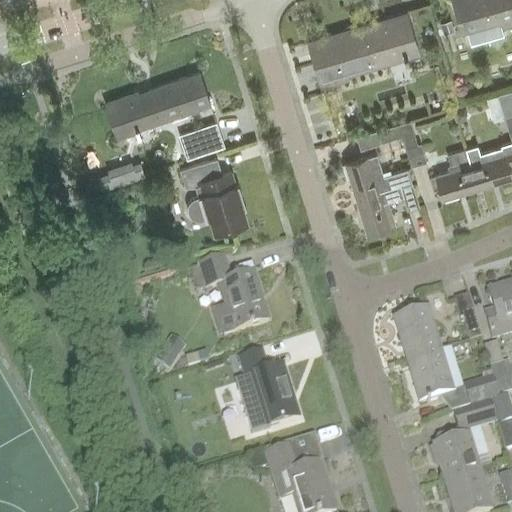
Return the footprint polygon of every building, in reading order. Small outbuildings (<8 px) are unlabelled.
[(511,3),(511,4),(511,2),(510,0),(450,0),(460,34),(498,23),(500,32),(511,28),(511,3)] [(308,41),(320,82),(321,88),(347,81),(344,71),(383,59),(385,63),(403,58),(404,60),(408,59),(407,57),(418,54),(407,15),(374,24),(373,22),(308,41)] [(449,20),(439,23),(442,32),(452,29),(449,20)] [(119,135),(210,104),(199,72),(138,94),(137,92),(105,103),(117,138),(119,138),(119,135)] [(505,118),(511,116),(511,90),(498,95),(505,118)] [(398,124),(402,136),(406,148),(417,144),(410,121),(398,124)] [(186,159),(224,146),(216,122),(178,135),(186,159)] [(379,143),(402,136),(398,124),(375,131),(379,143)] [(511,161),(511,141),(500,145),(500,147),(480,153),(477,145),(466,148),(478,188),(511,177),(507,163),(511,161)] [(443,198),(478,188),(466,148),(447,154),(450,165),(448,165),(449,170),(436,174),(443,198)] [(355,198),(411,181),(408,169),(383,176),(377,154),(345,163),(355,198)] [(185,188),(195,187),(197,195),(194,196),(192,197),(190,199),(189,202),(188,204),(187,207),(188,210),(188,213),(190,215),(192,217),(194,219),(196,220),(199,220),(202,220),(204,220),(207,219),(209,217),(215,235),(247,225),(242,210),(246,209),(238,185),(235,186),(231,173),(216,178),(211,161),(180,171),(185,188)] [(102,191),(145,176),(140,163),(133,166),(131,162),(107,170),(108,174),(97,178),(102,191)] [(411,181),(355,198),(366,233),(394,224),(387,201),(402,196),(407,210),(419,207),(411,181)] [(212,313),(219,335),(220,338),(268,323),(253,275),(228,282),(221,259),(198,266),(205,290),(218,286),(225,309),(212,313)] [(511,283),(486,292),(492,310),(482,313),(491,341),(511,334),(511,283)] [(406,362),(440,352),(427,309),(393,320),(406,362)] [(469,342),(481,339),(474,316),(462,319),(469,342)] [(185,348),(170,337),(153,360),(168,371),(185,348)] [(511,379),(507,363),(503,364),(496,344),(483,348),(499,397),(511,392),(511,379)] [(240,367),(244,379),(245,385),(251,383),(260,412),(248,416),(253,432),(265,429),(266,431),(299,420),(298,418),(294,420),(287,395),(290,394),(282,368),(266,373),(259,352),(237,359),(240,367)] [(440,352),(406,362),(419,403),(452,393),(440,352)] [(498,399),(492,376),(462,386),(469,408),(498,399)] [(511,421),(511,412),(507,397),(491,402),(498,426),(511,421)] [(457,435),(475,430),(494,424),(488,405),(451,416),(457,435)] [(511,421),(497,427),(505,452),(511,449),(511,421)] [(459,438),(455,434),(436,440),(436,445),(432,447),(433,450),(430,450),(433,459),(436,458),(443,482),(479,470),(468,436),(459,438)] [(289,448),(264,455),(251,460),(254,470),(268,465),(278,498),(291,494),(296,511),(335,511),(334,511),(332,511),(324,485),(327,484),(320,463),(296,471),(289,448)] [(479,470),(443,482),(451,511),(489,511),(491,511),(479,470)] [(498,478),(507,507),(511,505),(511,478),(511,474),(498,478)]
